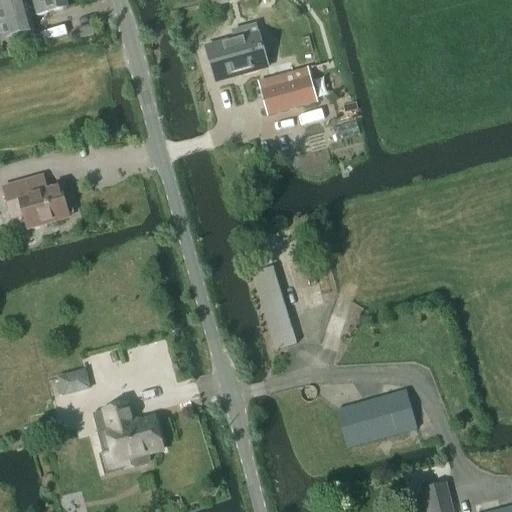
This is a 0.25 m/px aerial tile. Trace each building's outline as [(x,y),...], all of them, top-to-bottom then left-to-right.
[(0,0),(0,17),(6,40),(33,32),(29,18),(37,16),(38,18),(67,10),(64,0),(0,0)] [(236,41),(207,49),(218,84),(269,68),(256,26),(233,33),(236,41)] [(258,84),(268,118),(316,105),(306,70),(258,84)] [(237,174),(241,191),(255,187),(250,170),(237,174)] [(40,179),(3,190),(12,222),(24,218),(27,230),(68,218),(68,216),(73,215),(69,200),(63,201),(60,188),(44,193),(40,179)] [(274,351),(295,345),(273,269),(252,275),(274,351)] [(59,384),(56,384),(59,398),(89,391),(84,372),(58,379),(59,384)] [(346,449),(416,430),(406,394),(337,412),(346,449)] [(108,435),(99,437),(103,452),(110,450),(114,465),(131,460),(133,465),(137,467),(146,465),(148,461),(146,456),(163,452),(154,418),(138,422),(137,421),(136,422),(135,420),(133,421),(130,406),(102,413),(108,435)] [(426,511),(452,511),(446,484),(421,490),(426,511)]
